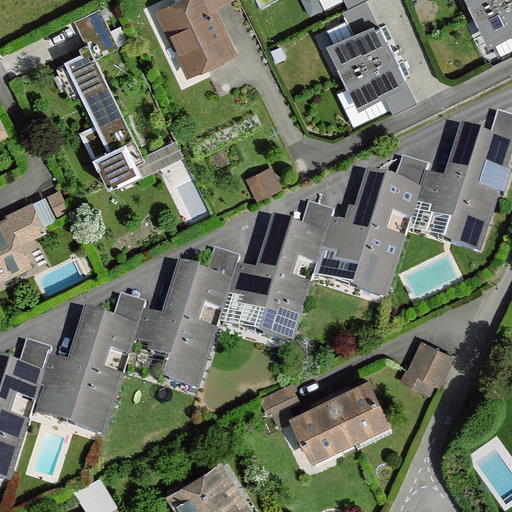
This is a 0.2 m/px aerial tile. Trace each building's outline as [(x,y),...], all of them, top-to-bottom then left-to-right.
[(173,0),(160,7),(193,76),(243,52),(221,7),(236,0),(173,0)] [(511,0),(475,0),(496,57),(511,50),(511,0)] [(91,48),(69,60),(112,145),(90,155),(108,191),(156,166),(101,58),(121,48),(101,8),(77,20),(91,48)] [(0,116),(0,143),(12,138),(0,116)] [(508,174),(511,162),(511,144),(466,130),(450,182),(427,175),(429,167),(403,160),(395,183),(372,176),(360,214),(354,213),(350,226),(334,223),(336,214),(311,206),(303,230),(278,221),(260,274),(239,268),(242,260),(216,251),(209,276),(183,267),(165,320),(146,314),(148,306),(122,297),(115,321),(88,313),(72,366),(52,360),(54,352),(28,343),(20,368),(0,361),(0,480),(11,484),(31,425),(12,420),(19,397),(37,403),(42,388),(48,390),(39,417),(105,437),(124,380),(107,374),(113,352),(131,358),(136,343),(154,348),(152,356),(175,363),(167,382),(200,392),(219,334),(200,327),(207,306),(226,312),(230,297),(248,302),(246,310),(269,317),(262,336),(295,346),(312,287),(295,281),(302,260),(319,265),(324,251),(343,257),(340,264),(364,271),(357,290),(389,299),(407,241),(390,235),(395,215),(414,221),(418,204),(437,211),(435,218),(459,225),(452,244),(483,254),(502,194),(483,189),(490,168),(508,174)] [(272,171),(251,181),(260,199),(281,189),(272,171)] [(36,199),(0,215),(0,286),(38,269),(26,244),(52,231),(36,199)] [(422,342),(410,368),(438,381),(450,355),(422,342)] [(364,378),(290,415),(311,456),(385,419),(364,378)] [(217,464),(170,493),(181,511),(246,511),(247,511),(217,464)] [(104,475),(81,490),(95,511),(104,511),(122,501),(104,475)]
